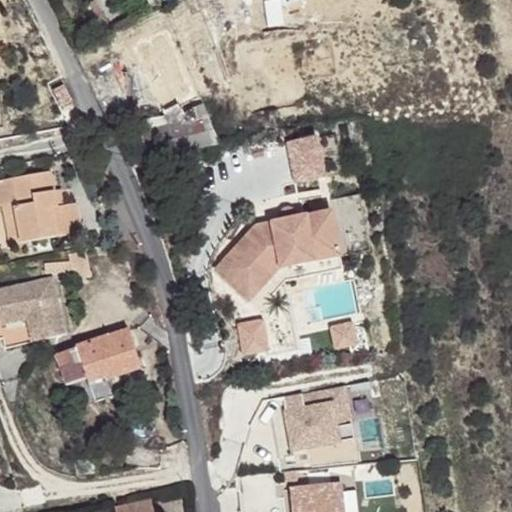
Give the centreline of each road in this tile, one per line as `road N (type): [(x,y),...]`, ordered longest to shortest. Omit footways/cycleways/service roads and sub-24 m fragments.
road 1 (residential): [(202,511),(176,326),(148,229),(39,0)]
road 2 (unknown): [(199,469),(54,500),(14,440),(0,390)]
